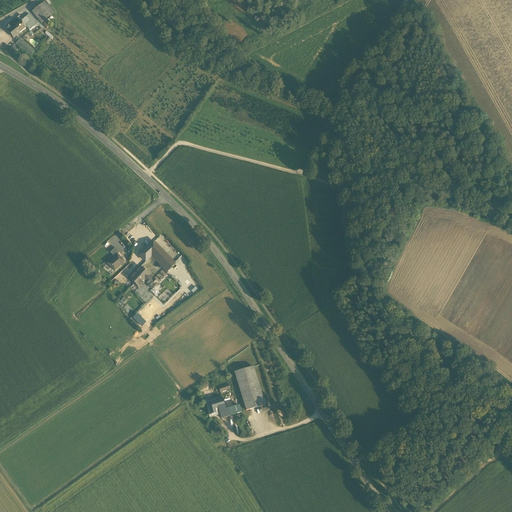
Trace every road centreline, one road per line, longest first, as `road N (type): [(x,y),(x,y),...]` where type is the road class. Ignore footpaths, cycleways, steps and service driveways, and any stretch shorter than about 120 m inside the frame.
road 1 (secondary): [(388,511),(184,216),(89,127),(0,69)]
road 2 (track): [(511,226),(424,190),(344,188),(302,175)]
road 3 (track): [(302,175),(408,0)]
road 4 (track): [(302,175),(179,142),(150,172)]
